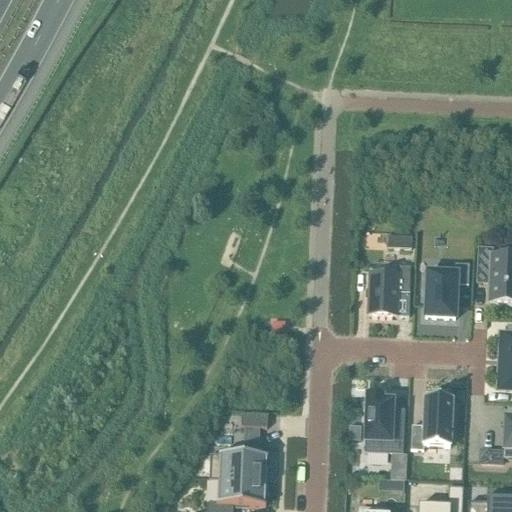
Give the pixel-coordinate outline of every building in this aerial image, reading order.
[(411,252),(412,240),(388,239),(387,251),(411,252)] [(477,279),(490,280),(489,307),(511,307),(511,260),(492,259),(492,252),(478,251),(477,279)] [(426,304),(425,320),(429,321),(434,321),(440,321),(446,322),(446,321),(455,322),(456,288),(468,289),(469,268),(455,267),(454,276),(427,275),(426,292),(425,304),(426,304)] [(397,269),(396,277),(370,276),(368,318),(408,320),(410,269),(397,269)] [(272,324),(272,333),(284,333),(284,324),(279,324),(272,324)] [(511,327),(507,328),(507,329),(507,338),(502,337),(500,390),(511,390),(511,327)] [(382,399),(367,398),(364,456),(396,457),(402,457),(403,430),(391,430),(393,403),(382,402),(382,399)] [(411,429),(410,453),(423,454),(423,449),(449,450),(452,402),(425,400),(423,429),(411,429)] [(241,417),(241,430),(266,431),(267,418),(241,417)] [(511,420),(505,420),(503,461),(511,461),(511,420)] [(218,483),(218,482),(268,485),(268,470),(266,470),(266,461),(267,461),(268,459),(210,457),(209,483),(218,483)] [(267,499),(268,485),(218,482),(218,483),(217,506),(207,505),(206,511),(232,511),(233,508),(265,510),(265,508),(264,508),(265,499),(267,499)] [(447,509),(418,507),(417,511),(462,511),(463,489),(448,489),(447,509)] [(467,504),(467,511),(511,511),(511,498),(487,497),(487,505),(467,504)]
